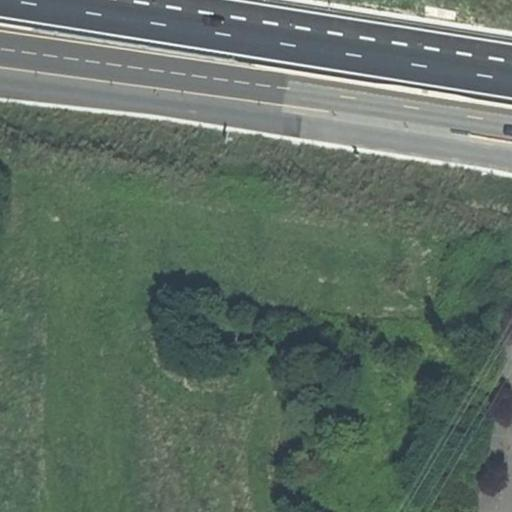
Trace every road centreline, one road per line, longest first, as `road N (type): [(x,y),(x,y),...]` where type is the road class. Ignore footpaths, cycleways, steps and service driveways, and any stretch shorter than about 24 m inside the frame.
road 1 (trunk): [(511,79),(11,0)]
road 2 (trunk): [(171,76),(511,129)]
road 3 (trunk): [(0,49),(171,76)]
road 4 (trunk): [(0,58),(171,76)]
